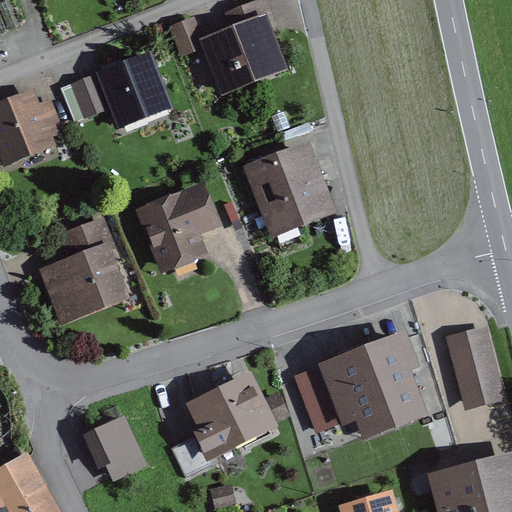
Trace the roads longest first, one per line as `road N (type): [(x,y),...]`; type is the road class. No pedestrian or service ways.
road 1 (residential): [(377,288),(129,371),(49,383)]
road 2 (residential): [(377,288),(304,0)]
road 3 (secondary): [(505,245),(447,0)]
road 4 (residential): [(205,0),(0,78)]
road 5 (residential): [(505,245),(377,288)]
road 6 (residential): [(75,511),(45,431),(49,383)]
